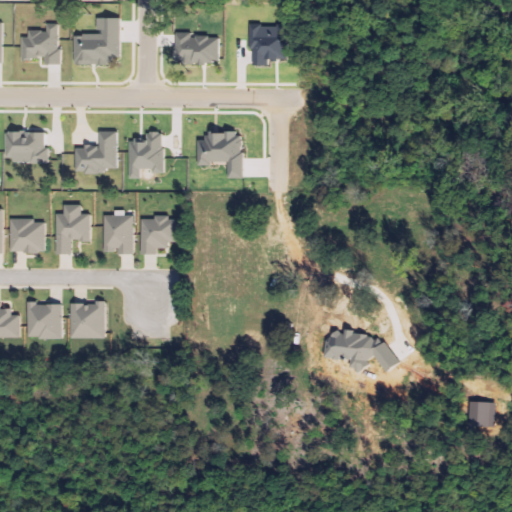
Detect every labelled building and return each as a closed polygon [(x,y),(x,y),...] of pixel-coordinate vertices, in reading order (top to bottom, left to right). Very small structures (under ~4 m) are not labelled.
[(125,19),(102,18),(101,34),(78,34),(77,65),(116,65),(116,56),(125,56),(125,19)] [(0,63),(8,63),(7,24),(0,23),(0,63)] [(63,65),(62,24),(51,25),(51,31),(33,31),(33,37),(25,38),(25,61),(49,60),(49,65),(63,65)] [(259,65),(275,65),(275,60),(292,60),(293,26),(254,25),(254,49),(259,49),(259,65)] [(177,61),(185,61),(185,64),(225,64),(225,38),(215,39),(215,35),(197,35),(197,33),(182,33),(182,47),(177,47),(177,61)] [(9,162),(51,163),(52,133),(10,132),(9,162)] [(123,132),(104,132),(104,145),(88,145),(88,149),(80,148),(79,171),(122,172),(123,132)] [(145,179),(145,169),(156,170),(156,173),(169,173),(169,133),(150,133),(150,141),(133,141),(133,179),(145,179)] [(95,242),(96,215),(87,215),(88,206),(69,206),(69,214),(61,214),(60,255),(77,255),(77,242),(95,242)] [(0,253),(8,254),(8,209),(0,209),(0,253)] [(138,216),(130,217),(130,210),(119,211),(119,216),(108,216),(108,254),(139,254),(138,216)] [(145,255),(162,255),(162,248),(175,248),(175,242),(182,243),(182,218),(146,217),(145,255)] [(14,254),(50,253),(49,223),(40,223),(40,219),(14,219),(14,254)] [(0,338),(24,339),(25,316),(17,316),(17,310),(5,309),(5,303),(0,302),(0,338)] [(110,339),(111,303),(75,303),(74,339),(110,339)] [(67,304),(32,304),(31,339),(67,339),(67,304)] [(499,428),(500,403),(475,403),(475,427),(499,428)]
